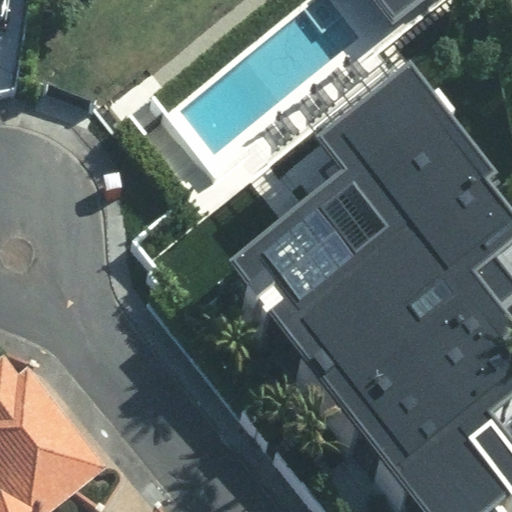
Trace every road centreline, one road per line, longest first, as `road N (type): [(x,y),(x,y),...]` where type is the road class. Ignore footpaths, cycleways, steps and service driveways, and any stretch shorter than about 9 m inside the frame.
road 1 (residential): [(238,511),(80,319)]
road 2 (residential): [(0,162),(37,170),(65,198),(79,240),(80,319)]
